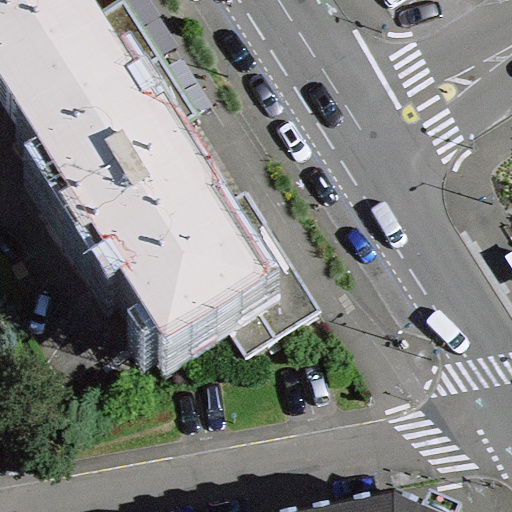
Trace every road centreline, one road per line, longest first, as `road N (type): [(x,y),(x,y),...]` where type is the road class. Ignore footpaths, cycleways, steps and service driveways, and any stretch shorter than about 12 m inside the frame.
road 1 (residential): [(511,417),(428,439),(0,509)]
road 2 (secondary): [(511,401),(364,150)]
road 3 (secondary): [(364,150),(267,0)]
road 4 (residential): [(511,51),(364,150)]
